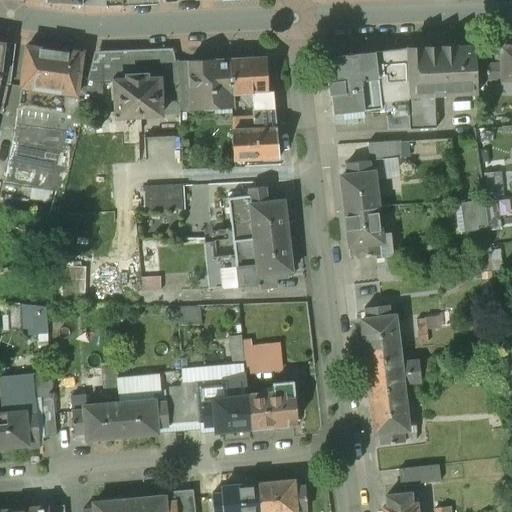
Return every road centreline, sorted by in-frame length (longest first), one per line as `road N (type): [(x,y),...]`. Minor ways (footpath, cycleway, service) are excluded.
road 1 (residential): [(291,18),(341,450)]
road 2 (residential): [(341,450),(0,479)]
road 3 (residential): [(0,16),(95,28),(291,18)]
road 4 (residential): [(291,18),(511,8)]
